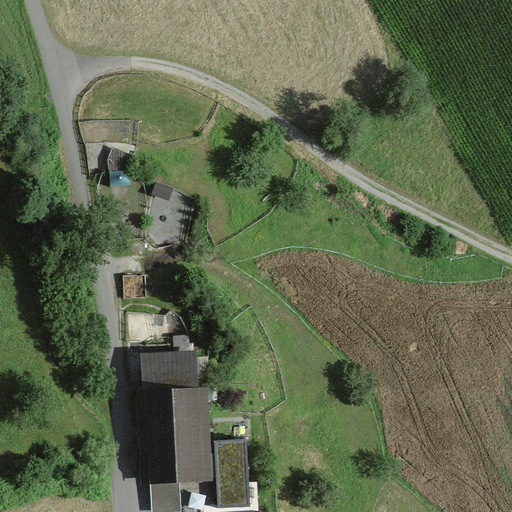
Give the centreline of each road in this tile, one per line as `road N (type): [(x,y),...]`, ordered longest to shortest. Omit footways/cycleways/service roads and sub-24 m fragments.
road 1 (residential): [(131,511),(119,371),(59,79),(31,0)]
road 2 (track): [(59,79),(107,66),(196,77),(358,181),(511,261)]
